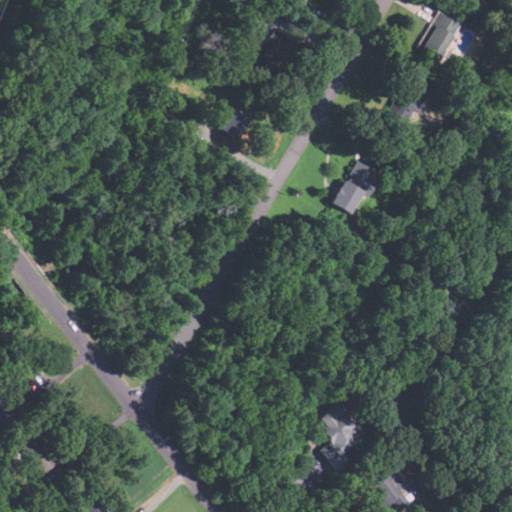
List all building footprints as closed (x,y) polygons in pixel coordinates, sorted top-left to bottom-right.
[(413,46),(436,8),(457,20),(434,59),(413,46)] [(268,33),(284,42),(265,76),(249,67),(268,33)] [(383,116),(404,80),(423,91),(402,127),(383,116)] [(216,125),(229,103),(243,112),(230,134),(216,125)] [(327,199),(353,155),(374,168),(348,211),(327,199)] [(0,419),(10,409),(0,398),(0,419)] [(324,444),(316,450),(327,463),(361,434),(334,402),(307,425),(324,444)] [(38,444),(31,451),(25,445),(32,439),(25,433),(11,447),(39,475),(55,460),(38,444)] [(382,475),(361,490),(376,510),(388,501),(395,510),(405,502),(395,488),(401,484),(393,474),(386,479),(382,475)] [(79,511),(102,511),(87,495),(74,506),(79,511)] [(413,507),(425,509),(426,500),(414,498),(413,507)]
